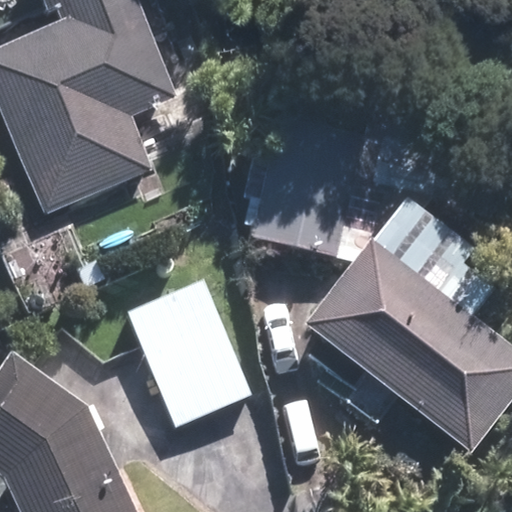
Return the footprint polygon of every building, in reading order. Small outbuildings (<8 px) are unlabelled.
[(50,0),(59,22),(0,44),(0,90),(46,211),(158,169),(137,115),(177,99),(140,0),(50,0)] [(379,130),(281,112),(256,240),(344,257),(349,228),(376,233),(385,182),(438,192),(450,124),(383,111),(379,130)] [(380,421),(402,392),(477,449),(511,402),(511,333),(480,309),(499,284),(467,261),(481,243),(413,191),(312,323),(326,333),(303,362),(380,421)] [(210,282),(131,314),(178,426),(256,394),(210,282)] [(29,511),(139,511),(89,402),(30,359),(0,400),(0,500),(15,480),(29,511)]
